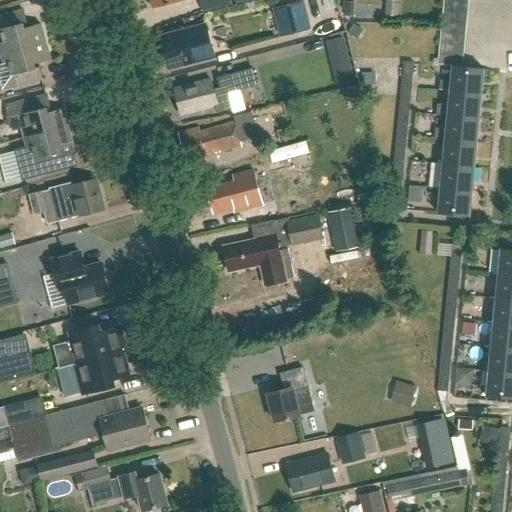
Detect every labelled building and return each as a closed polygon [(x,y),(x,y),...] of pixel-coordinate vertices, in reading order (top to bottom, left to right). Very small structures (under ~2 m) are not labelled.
[(151,0),(154,8),(186,0),(151,0)] [(232,0),(202,0),(205,12),(233,5),(232,0)] [(396,0),(386,0),(385,15),(398,16),(399,0),(396,0)] [(470,0),(467,0),(445,0),(444,9),(469,11),(470,0)] [(309,29),(302,2),(287,6),(294,33),(309,29)] [(343,2),(343,9),(346,9),(346,15),(354,16),(355,3),(343,2)] [(469,11),(444,9),(443,20),(467,22),(469,11)] [(24,11),(0,17),(0,54),(2,54),(1,54),(45,42),(40,24),(24,28),(23,24),(28,23),(24,11)] [(443,20),(443,21),(442,31),(466,33),(467,22),(443,20)] [(213,54),(206,28),(161,40),(168,66),(213,54)] [(466,33),(442,31),(441,42),(465,44),(466,33)] [(34,64),(50,60),(45,42),(1,54),(2,54),(4,64),(0,64),(0,81),(2,90),(43,79),(40,67),(35,68),(34,64)] [(465,44),(441,42),(440,53),(464,55),(465,44)] [(347,47),(329,51),(337,87),(356,82),(347,47)] [(439,64),(453,66),(463,67),(464,55),(440,53),(439,64)] [(405,62),(404,64),(402,86),(412,87),(414,62),(405,62)] [(482,94),(484,69),(463,67),(453,66),(451,81),(440,80),(439,90),(450,91),(482,94)] [(216,77),(219,87),(213,89),(211,80),(174,89),(181,115),(215,106),(216,112),(232,108),(228,93),(240,90),(256,85),(251,68),(216,77)] [(412,87),(402,86),(400,111),(410,112),(412,87)] [(240,90),(228,93),(232,108),(233,113),(245,109),(240,90)] [(448,115),(479,119),(482,94),(450,91),(449,106),(437,104),(436,115),(448,116),(448,115)] [(47,95),(20,102),(7,106),(9,114),(8,118),(10,126),(13,128),(14,132),(22,130),(24,138),(67,127),(68,127),(63,109),(47,113),(46,109),(51,107),(47,95)] [(410,112),(400,111),(398,135),(407,136),(410,112)] [(250,112),(234,117),(235,122),(240,141),(256,137),(250,112)] [(445,140),(477,143),(479,119),(448,115),(448,116),(446,129),(435,128),(434,139),(445,140)] [(199,127),(177,133),(185,162),(241,147),(240,141),(235,122),(200,132),(199,127)] [(68,127),(67,127),(24,138),(26,147),(14,150),(22,180),(55,172),(51,156),(57,154),(56,149),(72,145),(68,127)] [(286,130),(278,132),(281,143),(289,140),(286,130)] [(407,136),(398,135),(395,160),(405,161),(407,136)] [(443,164),(474,167),(477,143),(445,140),(443,164)] [(405,161),(395,160),(393,184),(403,185),(405,161)] [(440,189),(472,192),(474,167),(443,164),(440,189)] [(235,182),(208,189),(214,213),(242,206),(243,210),(263,205),(253,170),(234,176),(235,182)] [(54,223),(103,210),(95,179),(70,186),(69,183),(47,189),(48,191),(41,193),(40,192),(26,196),(32,216),(51,211),(54,223)] [(390,209),(399,210),(400,210),(403,185),(393,184),(390,209)] [(304,194),(308,210),(337,203),(333,187),(304,194)] [(438,214),(469,217),(472,192),(440,189),(438,214)] [(362,247),(352,207),(327,213),(336,253),(362,247)] [(227,272),(260,265),(264,286),(285,282),(277,243),(291,241),(292,246),(323,239),(318,216),(287,222),(287,219),(273,222),(272,221),(251,226),(254,241),(222,248),(227,272)] [(11,233),(0,236),(0,247),(14,243),(11,233)] [(462,245),(452,244),(450,269),(459,270),(462,245)] [(511,249),(501,249),(498,274),(511,275),(511,249)] [(102,264),(85,268),(81,253),(75,254),(52,260),(59,289),(64,288),(68,303),(109,293),(102,264)] [(7,264),(0,265),(0,286),(12,284),(7,264)] [(459,270),(450,269),(447,293),(457,294),(459,270)] [(511,299),(511,275),(498,274),(496,298),(511,299)] [(457,294),(447,293),(445,317),(455,318),(457,294)] [(493,322),(511,323),(511,299),(496,298),(493,322)] [(455,318),(445,317),(443,342),(452,343),(455,318)] [(462,322),(461,333),(474,334),(475,323),(462,322)] [(491,346),(511,348),(511,323),(493,322),(491,346)] [(59,369),(75,365),(74,363),(77,362),(77,363),(123,351),(123,352),(126,351),(119,327),(100,332),(98,325),(69,332),(71,341),(53,346),(59,369)] [(434,390),(419,328),(399,333),(415,395),(434,390)] [(0,342),(0,358),(29,351),(25,336),(0,342)] [(452,343),(443,342),(440,366),(450,367),(452,343)] [(489,371),(511,372),(511,348),(491,346),(489,371)] [(129,375),(123,352),(123,351),(77,363),(77,362),(74,363),(75,365),(83,394),(114,386),(113,379),(129,375)] [(440,366),(438,391),(447,392),(450,367),(440,366)] [(276,423),(300,416),(315,412),(309,389),(304,369),(281,375),(285,390),(268,395),(276,423)] [(511,372),(489,371),(486,396),(511,398),(511,372)] [(103,401),(43,416),(7,425),(8,427),(15,457),(103,435),(108,451),(149,440),(141,409),(129,412),(124,396),(103,401)] [(162,404),(147,408),(150,419),(165,415),(162,404)] [(7,408),(11,423),(22,420),(18,405),(7,408)] [(444,419),(420,424),(429,468),(453,463),(444,419)] [(458,420),(458,429),(473,430),(473,420),(458,420)] [(484,426),(481,437),(497,441),(499,430),(484,426)] [(0,462),(16,458),(15,457),(8,427),(0,428),(0,462)] [(510,428),(501,427),(498,453),(508,454),(510,428)] [(367,458),(360,432),(337,438),(343,464),(367,458)] [(462,436),(452,438),(459,471),(469,468),(462,436)] [(43,481),(100,466),(96,450),(39,465),(43,481)] [(508,454),(498,453),(496,477),(505,478),(508,454)] [(294,494),(322,486),(335,483),(328,454),(286,465),(294,494)] [(109,465),(86,471),(90,489),(94,503),(117,497),(109,465)] [(461,471),(442,474),(446,491),(465,487),(469,486),(466,470),(461,471)] [(86,471),(74,474),(78,492),(82,491),(90,489),(86,471)] [(142,511),(166,505),(158,475),(135,481),(133,473),(118,478),(124,499),(138,496),(142,511)] [(505,478),(496,477),(493,501),(503,502),(505,478)] [(410,481),(387,486),(391,502),(413,498),(410,481)] [(363,511),(385,511),(381,491),(359,496),(363,511)] [(501,511),(503,502),(493,501),(492,511),(501,511)]
